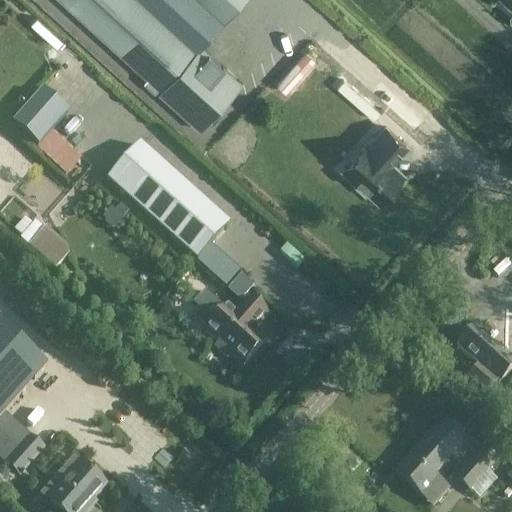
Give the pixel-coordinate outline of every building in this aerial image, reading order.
[(68,0),(151,75),(148,79),(159,89),(162,86),(164,88),(163,90),(184,110),(221,69),(199,49),(244,0),(68,0)] [(373,91),(413,129),(422,119),(382,81),(373,91)] [(138,145),(104,182),(195,262),(227,226),(138,145)] [(335,190),(364,217),(403,177),(374,149),(335,190)] [(13,230),(56,268),(72,250),(28,212),(13,230)] [(231,306),(209,331),(223,343),(219,347),(231,358),(234,354),(247,365),(268,341),(256,330),(261,325),(263,326),(272,316),(252,299),(239,313),(231,306)] [(0,326),(0,419),(46,368),(0,326)] [(457,348),(477,365),(466,378),(486,395),(496,384),(498,387),(511,371),(511,365),(473,330),(457,348)] [(469,492),(497,462),(484,451),(478,458),(441,423),(396,472),(424,498),(437,484),(428,475),(446,456),(465,473),(457,481),(469,492)] [(19,477),(43,451),(31,440),(7,466),(19,477)] [(86,509),(104,489),(80,468),(48,503),(58,511),(89,511),(86,509)]
